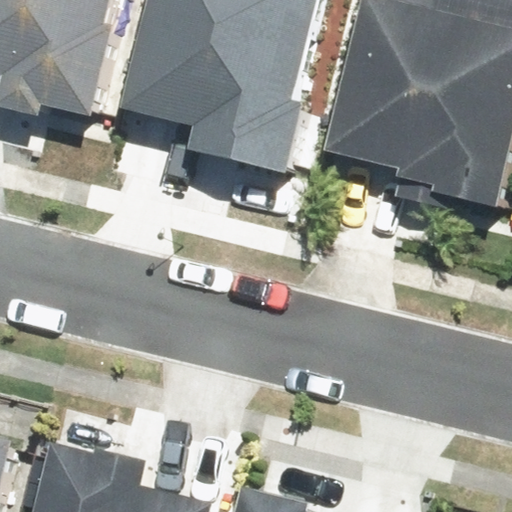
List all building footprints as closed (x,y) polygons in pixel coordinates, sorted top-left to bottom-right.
[(0,0),(0,78),(18,83),(10,113),(57,125),(60,114),(110,126),(133,33),(125,31),(132,0),(0,0)] [(465,204),(511,215),(511,0),(390,0),(390,3),(380,1),(341,159),(414,177),(408,203),(462,216),(465,204)] [(0,511),(14,511),(31,448),(0,440),(0,511)] [(230,511),(231,511),(160,494),(167,468),(112,455),(111,460),(69,449),(53,511),(230,511)] [(325,511),(326,511),(259,494),(254,511),(325,511)]
